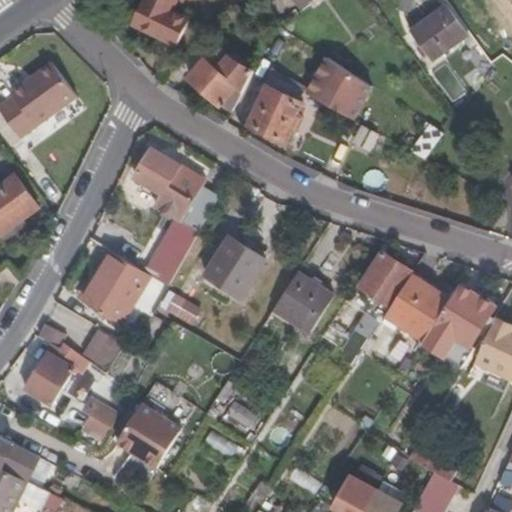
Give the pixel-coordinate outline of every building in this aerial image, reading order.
[(193,11),(177,0),(133,0),(130,5),(175,37),(193,11)] [(448,0),(491,58),(511,43),(479,0),(448,0)] [(430,58),(467,31),(446,3),(409,29),(430,58)] [(239,84),(195,44),(180,62),(222,100),(239,84)] [(0,102),(0,108),(24,142),(81,101),(54,64),(0,102)] [(383,130),(391,117),(345,90),(347,87),(334,80),(329,88),(342,97),(337,105),(347,111),(349,110),(383,130)] [(298,110),(303,101),(269,84),(251,121),(284,139),(292,123),(298,125),(304,114),(298,110)] [(250,99),(241,93),(230,114),(240,119),(250,99)] [(357,134),(374,144),(380,134),(349,117),(343,126),(345,128),(340,139),(351,144),(357,134)] [(418,149),(426,158),(445,131),(436,123),(418,149)] [(152,149),(134,178),(162,195),(155,206),(179,221),(201,234),(220,200),(202,188),(206,182),(152,149)] [(17,174),(0,186),(0,228),(3,233),(40,205),(17,174)] [(171,288),(201,234),(179,221),(150,274),(154,277),(171,288)] [(209,276),(225,286),(246,247),(232,239),(209,276)] [(255,253),(246,247),(225,286),(247,299),(269,262),(255,253)] [(255,253),(269,262),(272,258),(257,249),(255,253)] [(150,274),(112,250),(102,266),(106,269),(85,301),(123,326),(154,277),(150,274)] [(386,303),(391,306),(409,277),(413,271),(382,252),(360,285),(386,303)] [(16,293),(25,283),(11,264),(1,273),(16,293)] [(81,298),(85,301),(106,269),(102,266),(81,298)] [(336,298),(300,275),(276,310),(313,334),(336,298)] [(409,277),(391,306),(386,314),(427,341),(451,304),(409,277)] [(451,304),(427,341),(426,342),(464,366),(493,320),(490,318),(495,309),(480,300),(482,298),(475,293),(473,296),(462,287),(451,304)] [(169,290),(160,308),(195,325),(204,306),(169,290)] [(361,352),(386,314),(391,306),(386,303),(355,348),(361,352)] [(511,329),(511,330),(511,329),(511,324),(496,317),(478,359),(511,375),(511,329)] [(50,327),(43,336),(62,349),(68,339),(50,327)] [(109,370),(126,344),(103,330),(88,355),(109,370)] [(84,369),(89,363),(67,347),(63,352),(55,347),(50,353),(49,352),(37,373),(64,391),(79,366),(84,369)] [(511,375),(478,359),(475,364),(511,381),(511,375)] [(55,404),(64,391),(37,373),(28,388),(39,394),(36,400),(47,406),(50,401),(55,404)] [(252,429),(259,419),(237,404),(230,414),(252,429)] [(120,446),(161,470),(185,429),(144,406),(120,446)] [(101,422),(114,431),(119,423),(106,414),(101,422)] [(109,439),(114,431),(101,422),(96,431),(109,439)] [(0,465),(3,467),(16,474),(29,480),(41,457),(16,444),(0,435),(0,465)] [(461,463),(419,442),(410,457),(435,472),(453,481),(461,463)] [(0,506),(16,474),(3,467),(0,465),(0,506)] [(351,479),(334,511),(336,511),(399,511),(403,506),(351,479)] [(508,511),(511,505),(511,503),(497,497),(490,511),(508,511)]
